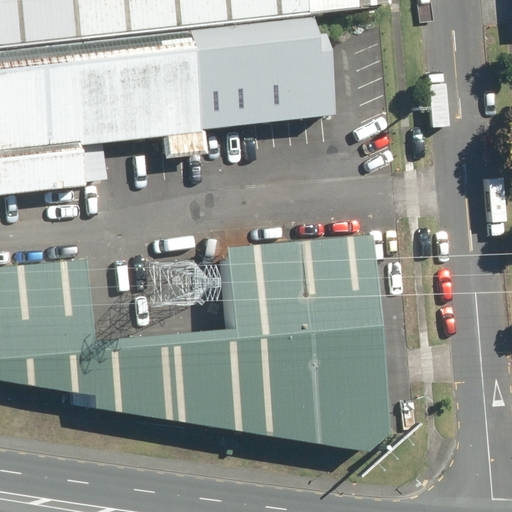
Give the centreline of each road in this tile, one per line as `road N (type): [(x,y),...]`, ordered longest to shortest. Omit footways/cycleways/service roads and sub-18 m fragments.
road 1 (tertiary): [(451,0),(495,511)]
road 2 (primary): [(0,489),(135,488),(309,511)]
